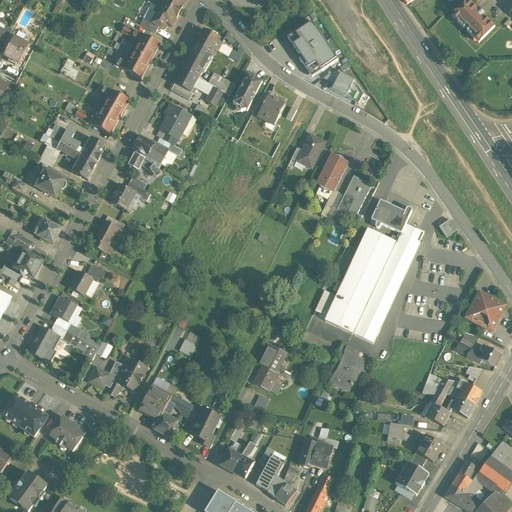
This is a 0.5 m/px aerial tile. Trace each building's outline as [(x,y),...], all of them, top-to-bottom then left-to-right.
[(160,0),(159,3),(162,5),(159,9),(177,19),(187,0),(160,0)] [(479,13),(468,2),(452,18),(463,29),(465,28),(468,31),(467,33),(478,44),(494,28),(483,17),(484,16),(480,12),(479,13)] [(276,3),(270,7),(275,13),(273,14),(277,18),(284,13),(276,3)] [(152,5),(144,20),(151,24),(157,14),(153,12),(156,7),(152,5)] [(177,19),(159,9),(156,7),(153,12),(157,14),(151,24),(158,28),(164,31),(167,27),(172,29),(177,19)] [(158,28),(151,24),(144,20),(140,26),(151,32),(155,34),(158,28)] [(311,79),(337,61),(311,22),(287,38),(300,58),(299,60),(311,79)] [(137,33),(125,26),(122,33),(133,39),(134,38),(137,33)] [(12,31),(6,27),(4,31),(5,32),(0,40),(6,43),(12,31)] [(151,32),(142,27),(140,31),(149,36),(151,32)] [(6,43),(4,47),(9,49),(15,39),(16,39),(18,35),(12,31),(6,43)] [(220,39),(204,31),(198,41),(214,50),(218,43),(220,39)] [(143,36),(137,33),(134,38),(140,41),(143,36)] [(140,41),(134,53),(150,63),(160,46),(143,36),(140,41)] [(20,44),(15,41),(16,39),(15,39),(9,49),(4,58),(19,66),(30,47),(21,42),(20,44)] [(198,41),(182,71),(198,79),(214,50),(198,41)] [(223,46),(218,43),(214,50),(219,53),(223,46)] [(232,50),(223,46),(219,53),(228,58),(232,50)] [(238,51),(234,61),(238,63),(243,54),(238,51)] [(150,63),(134,53),(127,66),(124,71),(141,80),(150,63)] [(68,60),(64,68),(73,72),(76,63),(68,60)] [(127,66),(119,62),(117,67),(124,71),(127,66)] [(198,79),(182,71),(174,85),(190,94),(193,88),(198,79)] [(323,79),(335,86),(341,75),(335,72),(323,79)] [(235,86),(214,74),(208,85),(213,88),(223,93),(230,96),(235,86)] [(248,75),(233,104),(235,105),(236,108),(240,108),(241,111),(245,109),(247,111),(262,83),(248,75)] [(352,85),(353,82),(341,75),(335,86),(332,91),(345,98),(345,97),(352,85)] [(0,103),(8,88),(2,84),(1,82),(0,82),(0,103)] [(190,94),(174,85),(171,92),(189,101),(196,90),(193,88),(190,94)] [(357,88),(352,85),(345,97),(358,104),(363,96),(357,88)] [(112,93),(105,88),(102,93),(109,97),(112,93)] [(213,88),(205,102),(215,108),(223,93),(213,88)] [(129,102),(112,93),(109,97),(103,110),(119,119),(129,102)] [(284,105),(269,97),(265,105),(264,105),(259,114),(258,117),(274,126),(281,113),(280,113),(284,105)] [(259,102),(254,112),(259,114),(264,105),(259,102)] [(168,117),(160,131),(165,134),(177,140),(178,141),(186,125),(192,117),(170,105),(165,115),(168,117)] [(208,112),(197,106),(194,111),(205,117),(208,112)] [(301,109),(295,120),(300,122),(306,111),(301,109)] [(119,119),(103,110),(96,122),(93,127),(110,136),(119,119)] [(92,118),(78,111),(75,117),(89,124),(91,120),(92,118)] [(67,132),(56,126),(53,132),(54,132),(64,138),(67,132)] [(165,134),(160,131),(157,138),(161,140),(165,134)] [(64,138),(54,132),(50,139),(54,141),(60,145),(64,138)] [(64,138),(60,145),(76,153),(77,153),(82,156),(84,152),(79,149),(80,146),(71,141),(74,136),(67,132),(64,138)] [(177,140),(165,134),(161,140),(170,145),(173,147),(177,140)] [(302,152),(297,162),(312,170),(325,143),(310,136),(302,152)] [(153,145),(140,137),(132,150),(138,153),(147,158),(154,145),(153,145)] [(82,156),(97,165),(107,147),(91,139),(84,152),(82,156)] [(60,145),(54,141),(50,148),(57,152),(57,151),(60,145)] [(167,150),(156,143),(153,145),(154,145),(147,158),(161,166),(169,151),(167,150)] [(76,153),(60,145),(57,151),(76,161),(77,159),(79,161),(82,156),(77,153),(76,153)] [(173,147),(170,145),(167,150),(169,151),(179,156),(181,151),(173,147)] [(297,149),(292,160),(297,162),(302,152),(297,149)] [(49,150),(41,164),(51,169),(59,155),(49,150)] [(147,158),(138,153),(136,155),(135,154),(128,167),(139,173),(142,167),(157,175),(161,166),(147,158)] [(97,165),(82,156),(79,161),(72,173),(88,182),(97,165)] [(332,157),(318,186),(320,187),(320,188),(324,192),(329,193),(330,192),(332,193),(333,192),(347,165),(344,163),(345,162),(341,159),(335,158),(332,157)] [(65,181),(41,168),(35,180),(40,182),(36,189),(55,199),(60,191),(62,191),(64,190),(66,189),(67,187),(67,185),(66,183),(65,181)] [(147,185),(133,178),(130,183),(144,191),(147,185)] [(344,198),(337,211),(338,211),(355,220),(371,188),(354,179),(344,198)] [(26,187),(18,183),(14,190),(22,195),(26,187)] [(144,191),(130,183),(127,189),(134,193),(133,194),(140,197),(144,191)] [(120,186),(110,203),(124,211),(133,194),(134,193),(127,189),(120,186)] [(324,192),(320,188),(316,195),(328,201),(332,193),(330,192),(329,193),(324,192)] [(328,201),(320,217),(326,220),(332,208),(338,195),(339,194),(333,192),(332,193),(328,201)] [(338,195),(332,208),(337,211),(338,211),(337,211),(344,198),(338,195)] [(404,213),(380,201),(371,221),(376,223),(375,226),(375,227),(376,227),(376,228),(377,229),(378,229),(379,228),(380,228),(381,225),(399,234),(401,235),(405,227),(409,216),(412,211),(412,210),(408,208),(406,208),(404,213)] [(449,221),(439,228),(446,239),(456,231),(449,221)] [(61,230),(46,222),(42,229),(40,228),(35,236),(53,246),(61,230)] [(105,222),(92,247),(105,254),(118,229),(105,222)] [(13,233),(0,226),(0,238),(7,243),(13,233)] [(401,235),(372,299),(389,308),(424,235),(420,233),(405,227),(401,235)] [(390,241),(368,231),(335,301),(327,318),(325,322),(353,335),(355,336),(360,324),(372,299),(401,235),(399,234),(398,237),(397,237),(397,239),(392,237),(390,241)] [(34,245),(21,238),(13,233),(7,243),(24,252),(29,255),(34,245)] [(267,238),(261,235),(258,241),(264,244),(267,238)] [(29,255),(24,252),(20,262),(15,270),(34,280),(43,263),(29,255)] [(106,274),(92,266),(88,274),(99,280),(102,282),(106,274)] [(87,277),(78,272),(69,289),(84,297),(93,281),(97,283),(99,280),(88,274),(87,277)] [(22,286),(11,280),(8,285),(19,291),(22,286)] [(490,300),(479,294),(466,320),(477,326),(478,324),(481,326),(481,327),(492,333),(497,322),(496,321),(498,318),(499,319),(505,308),(494,302),(493,303),(490,302),(490,300)] [(0,317),(2,315),(4,316),(11,301),(0,295),(0,317)] [(323,296),(315,313),(327,318),(335,301),(323,296)] [(77,307),(60,298),(51,316),(57,320),(58,320),(59,319),(68,324),(77,307)] [(389,308),(372,299),(360,324),(378,332),(389,308)] [(105,316),(103,324),(112,325),(113,318),(105,316)] [(68,324),(59,319),(58,320),(57,320),(55,325),(67,332),(71,326),(68,324)] [(378,332),(360,324),(355,336),(372,344),(378,332)] [(67,332),(55,325),(50,332),(61,338),(63,339),(67,332)] [(81,331),(71,326),(67,332),(78,338),(81,331)] [(50,332),(42,328),(37,337),(52,345),(56,348),(61,338),(50,332)] [(78,338),(67,332),(63,339),(62,341),(84,353),(82,356),(92,361),(99,349),(78,338)] [(479,338),(465,334),(461,344),(473,350),(479,338)] [(52,345),(37,337),(28,353),(43,361),(49,351),(52,345)] [(197,347),(186,341),(180,352),(191,358),(197,347)] [(103,342),(97,355),(107,359),(113,347),(103,342)] [(473,350),(461,344),(456,353),(468,359),(471,353),(473,350)] [(359,351),(347,346),(344,353),(346,354),(356,358),(359,351)] [(285,357),(268,348),(260,365),(265,368),(261,376),(259,375),(255,384),(267,390),(276,373),(277,374),(285,357)] [(501,357),(487,349),(484,355),(482,359),(481,361),(481,362),(495,369),(501,357)] [(49,351),(43,361),(50,365),(56,354),(53,353),(49,351)] [(482,359),(471,353),(468,359),(480,365),(481,362),(481,361),(482,359)] [(356,358),(346,354),(338,372),(332,383),(349,390),(356,374),(359,375),(365,362),(356,358)] [(147,369),(131,361),(127,368),(119,384),(120,384),(135,392),(139,385),(139,386),(144,377),(143,376),(147,369)] [(127,368),(116,362),(109,376),(104,386),(110,389),(113,383),(119,387),(120,384),(119,384),(127,368)] [(481,370),(469,368),(466,374),(470,377),(476,380),(481,370)] [(96,369),(89,383),(102,390),(104,386),(109,376),(96,369)] [(453,383),(443,382),(436,397),(445,398),(446,395),(451,387),(451,386),(453,383)] [(451,386),(451,387),(446,395),(458,399),(459,398),(462,392),(460,391),(463,384),(460,382),(458,388),(457,390),(451,386)] [(119,387),(113,383),(110,389),(107,395),(115,399),(121,388),(119,387)] [(481,393),(463,384),(460,391),(462,392),(459,398),(474,406),(481,393)] [(172,398),(152,387),(140,411),(160,421),(169,403),(172,398)] [(30,406),(15,396),(1,415),(34,438),(48,419),(34,409),(34,406),(32,404),(30,406)] [(263,413),(270,401),(260,396),(254,409),(263,413)] [(193,408),(172,397),(172,398),(169,403),(173,406),(190,415),(193,408)] [(445,398),(436,397),(432,405),(433,406),(439,409),(445,398)] [(474,406),(459,398),(458,399),(452,411),(468,419),(474,406)] [(169,403),(163,415),(168,417),(173,406),(169,403)] [(433,406),(426,419),(443,428),(450,415),(439,409),(433,406)] [(199,408),(191,424),(196,427),(203,414),(204,415),(205,411),(199,408)] [(196,427),(192,436),(200,440),(198,443),(205,447),(210,436),(214,428),(213,425),(215,421),(204,415),(203,414),(196,427)] [(377,421),(391,422),(392,416),(378,414),(377,421)] [(168,417),(163,415),(160,421),(155,431),(169,439),(177,423),(168,417)] [(415,418),(403,415),(401,426),(403,426),(413,428),(415,418)] [(73,425),(63,418),(50,437),(73,453),(86,434),(78,428),(77,424),(73,425)] [(401,426),(391,424),(388,443),(400,445),(403,426),(401,426)] [(243,430),(236,429),(230,440),(235,444),(243,430)] [(321,429),(320,437),(327,439),(328,430),(321,429)] [(210,436),(205,447),(210,449),(216,438),(210,436)] [(443,447),(426,437),(416,454),(427,460),(433,464),(443,447)] [(502,445),(496,441),(493,445),(499,449),(502,445)] [(317,444),(309,442),(307,450),(314,452),(317,445),(317,444)] [(493,445),(490,443),(487,448),(495,454),(499,449),(493,445)] [(511,449),(503,443),(502,445),(499,449),(495,454),(492,459),(511,473),(511,449)] [(253,446),(250,444),(249,446),(246,451),(242,458),(244,459),(245,458),(247,458),(250,455),(255,447),(253,446)] [(317,444),(317,445),(314,452),(310,466),(326,470),(332,449),(322,446),(317,444)] [(0,473),(11,458),(0,449),(0,473)] [(242,458),(232,453),(233,450),(230,449),(220,467),(233,474),(242,458)] [(274,453),(267,449),(259,465),(266,469),(270,461),(274,453)] [(307,450),(305,450),(300,466),(309,469),(310,466),(314,452),(307,450)] [(427,460),(416,454),(410,464),(420,471),(427,460)] [(244,459),(242,458),(233,474),(245,480),(255,462),(252,461),(251,463),(244,459)] [(483,471),(480,475),(479,475),(488,481),(506,495),(511,488),(511,473),(492,459),(488,464),(483,471)] [(283,468),(270,461),(266,469),(256,488),(269,495),(277,479),(283,468)] [(484,461),(478,469),(483,471),(488,464),(484,461)] [(467,463),(460,474),(466,478),(474,466),(467,463)] [(410,464),(408,464),(395,485),(398,487),(395,492),(410,501),(413,496),(416,497),(421,489),(421,490),(425,484),(424,484),(429,475),(420,471),(410,464)] [(291,473),(288,472),(284,484),(286,485),(289,488),(298,476),(294,475),(291,473)] [(29,474),(21,485),(20,484),(16,488),(18,489),(10,500),(26,511),(29,511),(47,487),(29,474)] [(466,478),(460,474),(453,487),(465,494),(466,493),(472,485),(473,482),(466,478)] [(488,481),(479,475),(475,480),(482,485),(483,485),(484,486),(488,481)] [(324,476),(318,489),(328,493),(333,480),(324,476)] [(286,485),(277,479),(269,495),(275,499),(286,485)] [(482,485),(475,480),(473,482),(472,485),(478,490),(480,492),(484,486),(483,485),(482,485)] [(289,488),(286,485),(275,499),(285,507),(296,493),(289,488)] [(478,490),(472,485),(466,493),(474,497),(478,490)] [(474,497),(466,493),(465,494),(453,487),(446,498),(469,511),(473,504),(476,498),(474,497)] [(371,511),(372,511),(380,494),(371,490),(364,509),(371,511)] [(231,511),(237,504),(218,492),(205,511),(231,511)] [(326,497),(316,493),(313,501),(323,505),(326,497)] [(482,509),(473,504),(469,511),(468,511),(509,511),(511,509),(511,504),(500,494),(495,499),(494,498),(487,505),(486,504),(482,509)] [(80,511),(69,504),(68,505),(61,501),(53,511),(80,511)] [(319,511),(323,505),(313,501),(307,511),(319,511)]
